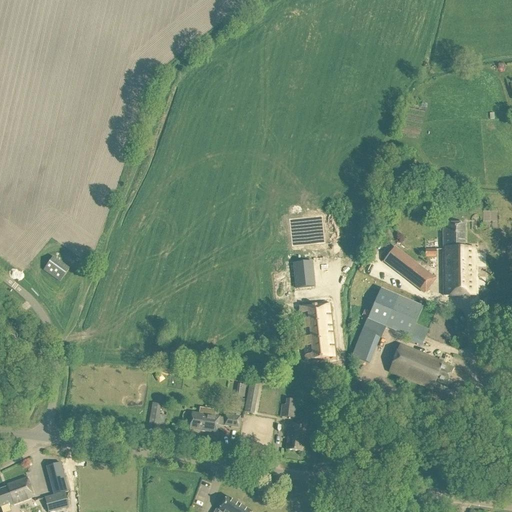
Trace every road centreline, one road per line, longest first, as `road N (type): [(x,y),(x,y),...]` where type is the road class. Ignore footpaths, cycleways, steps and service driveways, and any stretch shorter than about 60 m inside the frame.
road 1 (unclassified): [(43,438),(327,479)]
road 2 (residential): [(511,378),(327,479)]
road 3 (unclassified): [(327,479),(511,507)]
road 4 (unclassified): [(43,438),(56,379),(53,341),(36,307),(0,275)]
